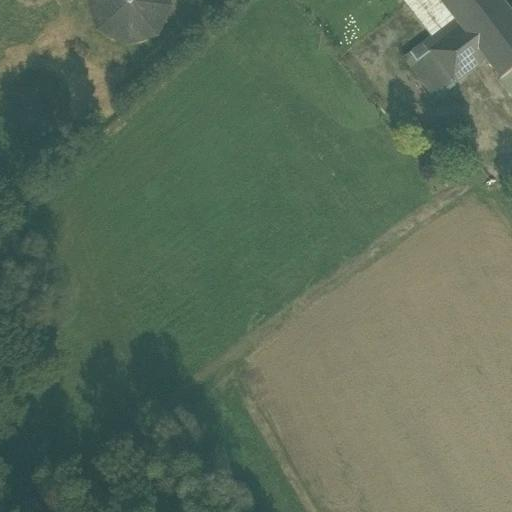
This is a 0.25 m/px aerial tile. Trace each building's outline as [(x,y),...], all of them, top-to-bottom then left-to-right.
[(91,16),(98,30),(110,40),(125,45),(140,44),(154,37),(164,25),(169,11),(168,0),(90,0),(90,1),(91,16)] [(409,0),(404,4),(431,38),(455,20),(439,0),(409,0)] [(485,60),(501,81),(511,71),(511,16),(499,0),(439,0),(455,20),(485,60)] [(439,96),(485,60),(455,20),(431,38),(410,54),(439,96)] [(511,71),(501,81),(511,95),(511,71)]
